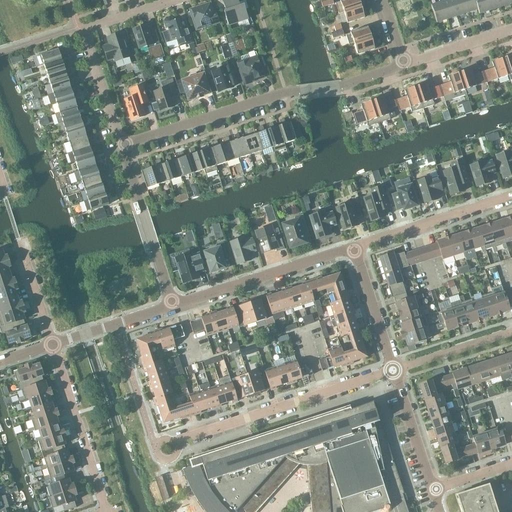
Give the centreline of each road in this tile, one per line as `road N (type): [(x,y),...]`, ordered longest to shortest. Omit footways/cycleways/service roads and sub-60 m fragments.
road 1 (residential): [(123,147),(406,65)]
road 2 (residential): [(392,372),(172,442)]
road 3 (residential): [(123,147),(78,28),(169,0)]
road 4 (residential): [(172,305),(353,247)]
road 5 (residential): [(105,508),(51,344)]
road 6 (residential): [(353,247),(511,195)]
road 7 (residential): [(172,305),(123,147)]
road 8 (residential): [(353,247),(392,372)]
road 9 (residential): [(392,372),(511,332)]
road 10 (residential): [(392,372),(432,489)]
